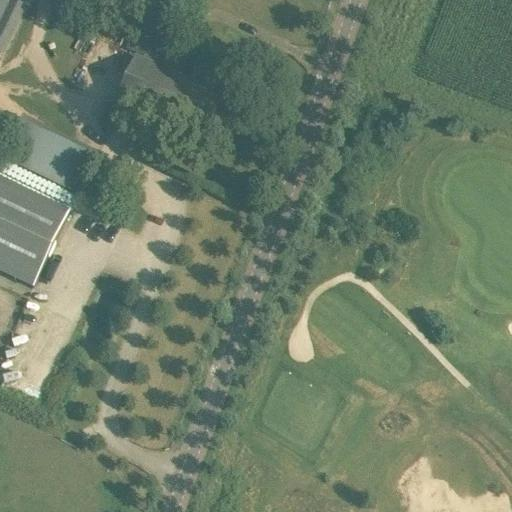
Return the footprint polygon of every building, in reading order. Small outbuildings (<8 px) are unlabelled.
[(0,0),(0,20),(9,0),(0,0)] [(126,50),(144,58),(155,33),(137,25),(126,50)] [(188,87),(192,78),(187,76),(185,80),(136,59),(118,101),(204,138),(219,101),(188,87)] [(2,158),(78,196),(96,159),(20,122),(2,158)] [(70,214),(0,180),(0,273),(33,290),(70,214)]
